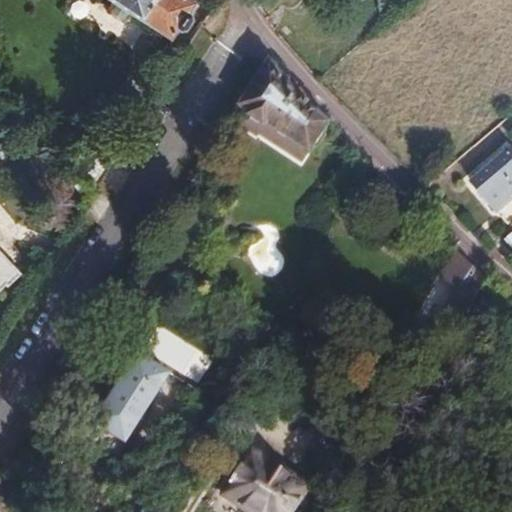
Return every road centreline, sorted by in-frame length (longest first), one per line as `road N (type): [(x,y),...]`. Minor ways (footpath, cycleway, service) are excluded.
road 1 (residential): [(0,416),(249,29)]
road 2 (residential): [(249,29),(279,69),(511,292)]
